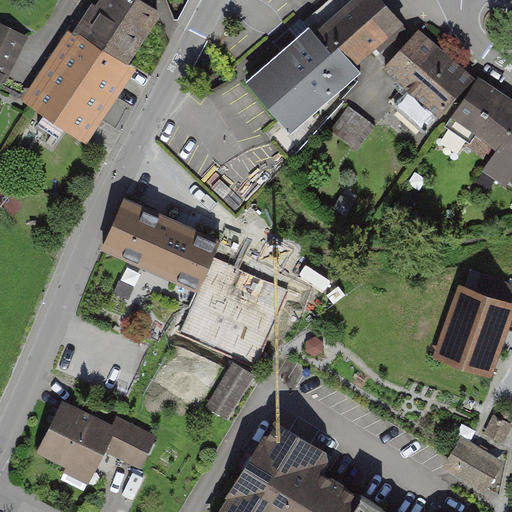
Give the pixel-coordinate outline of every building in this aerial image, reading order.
[(96,4),(78,32),(129,66),(165,11),(147,0),(106,0),(102,7),(96,4)] [(407,29),(383,0),(358,0),(316,35),(310,27),(242,84),(284,133),(407,29)] [(29,38),(0,23),(0,84),(5,74),(10,76),(29,38)] [(135,69),(129,66),(78,32),(71,28),(26,98),(89,139),(135,69)] [(472,79),(421,33),(385,74),(436,120),(472,79)] [(511,106),(511,100),(480,79),(447,130),(482,153),(511,106)] [(511,106),(482,153),(511,172),(511,106)] [(227,241),(126,199),(103,257),(203,298),(227,241)] [(283,285),(219,260),(198,314),(262,338),(283,285)] [(436,356),(491,376),(511,317),(511,305),(462,287),(436,356)] [(254,376),(236,365),(211,407),(228,418),(254,376)] [(66,403),(41,450),(92,477),(108,447),(141,465),(155,438),(121,421),(116,429),(66,403)] [(511,416),(511,415),(503,412),(499,421),(494,419),(488,433),(504,441),(511,426),(509,424),(511,416)] [(334,451),(273,415),(216,511),(388,511),(321,473),(334,451)] [(502,464),(463,440),(447,468),(486,491),(502,464)]
